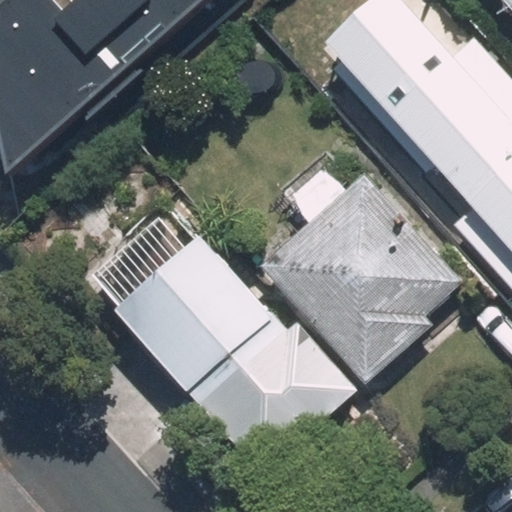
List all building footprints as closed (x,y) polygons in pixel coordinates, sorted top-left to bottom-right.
[(0,47),(22,165),(208,0),(6,0),(0,6),(0,47)] [(511,74),(479,39),(470,47),(427,0),(371,0),(337,31),(485,194),(460,217),(511,275),(511,74)] [(511,0),(500,0),(511,13),(511,0)] [(258,261),(363,381),(432,320),(425,312),(462,279),(364,168),(258,261)] [(268,316),(194,236),(109,313),(258,475),(289,446),(305,464),(339,434),(322,416),(354,387),(297,324),(289,331),(271,311),(268,316)]
